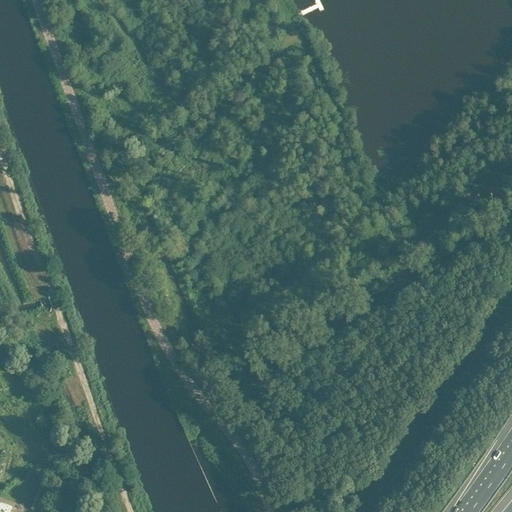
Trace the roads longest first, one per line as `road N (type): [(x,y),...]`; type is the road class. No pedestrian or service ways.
road 1 (unclassified): [(272,511),(255,470),(191,386),(147,310),(35,0)]
road 2 (track): [(511,317),(377,511)]
